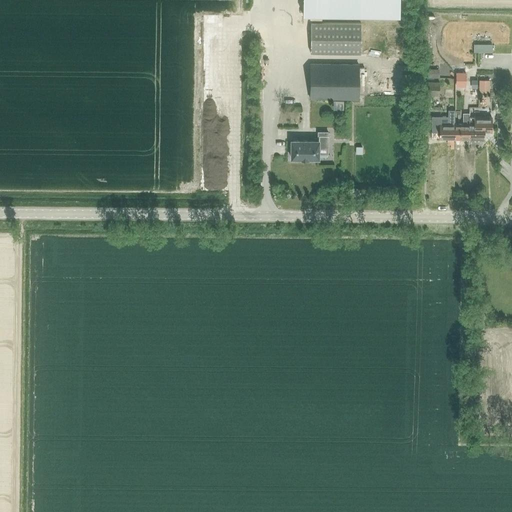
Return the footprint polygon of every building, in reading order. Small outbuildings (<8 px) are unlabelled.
[(399,0),(302,0),(302,15),(399,16),(399,0)] [(311,23),(310,53),(361,54),(361,23),(311,23)] [(358,99),(358,65),(310,64),(310,99),(358,99)] [(476,75),(476,87),(487,87),(486,74),(476,75)] [(460,99),(460,82),(452,81),(452,98),(460,99)] [(422,82),(422,95),(439,96),(439,83),(422,82)] [(455,110),(448,110),(448,116),(432,116),(431,132),(440,132),(439,140),(454,140),(454,124),(455,124),(455,110)] [(469,140),(469,118),(469,111),(464,111),(464,124),(455,124),(454,124),(454,140),(469,140)] [(469,140),(484,140),(484,133),(491,134),(491,118),(469,118),(469,140)] [(318,141),(291,141),(291,159),(318,159),(318,147),(327,147),(328,132),(318,132),(318,141)] [(511,387),(511,337),(497,337),(496,387),(511,387)]
